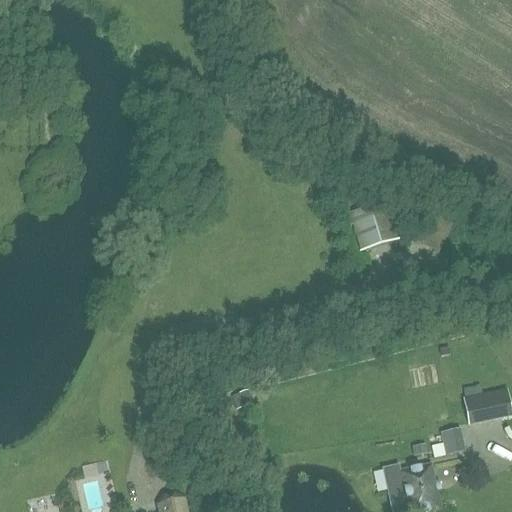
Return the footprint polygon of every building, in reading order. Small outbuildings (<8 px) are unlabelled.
[(360,253),(400,240),(389,203),(348,214),(360,253)] [(439,253),(454,223),(422,206),(405,237),(439,253)] [(511,412),(507,390),(463,399),(469,428),(511,418),(511,412)] [(427,455),(425,446),(412,448),(414,457),(427,455)] [(408,511),(432,511),(440,510),(430,467),(400,473),(408,511)] [(159,511),(184,511),(182,502),(159,507),(159,511)]
